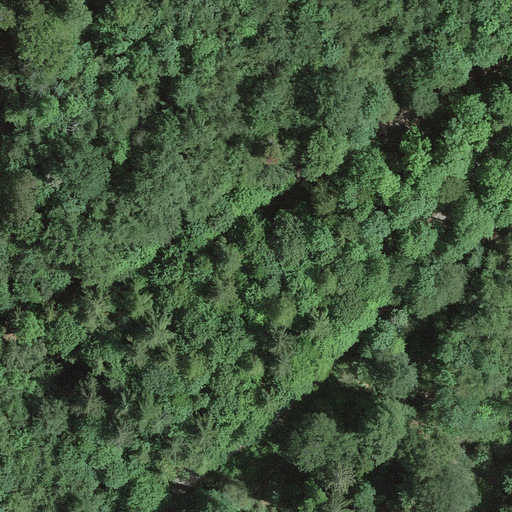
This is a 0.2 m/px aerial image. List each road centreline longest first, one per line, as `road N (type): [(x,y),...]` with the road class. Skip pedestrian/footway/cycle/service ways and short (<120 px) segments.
road 1 (track): [(0,302),(192,243),(336,162),(511,42)]
road 2 (unclassified): [(511,123),(414,267),(342,346),(293,395),(143,511)]
